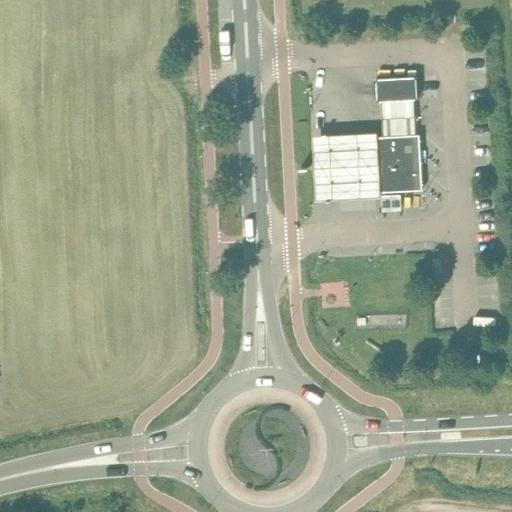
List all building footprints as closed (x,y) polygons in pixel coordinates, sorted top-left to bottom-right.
[(413,99),(418,99),(417,87),(417,76),(376,78),(377,89),(378,101),(380,100),(413,99)] [(413,99),(380,100),(381,110),(381,118),(413,117),(413,109),(413,99)] [(413,117),(381,118),(381,127),(381,136),(413,135),(413,126),(413,117)] [(319,136),(313,136),(317,201),(322,201),(337,200),(350,200),(366,199),(378,198),(374,133),(364,134),(348,134),(334,135),(319,136)] [(381,136),(375,137),(378,192),(423,190),(420,134),(413,135),(381,136)] [(401,196),(381,197),(381,214),(402,213),(401,196)] [(406,312),(355,312),(355,330),(406,331),(406,312)]
